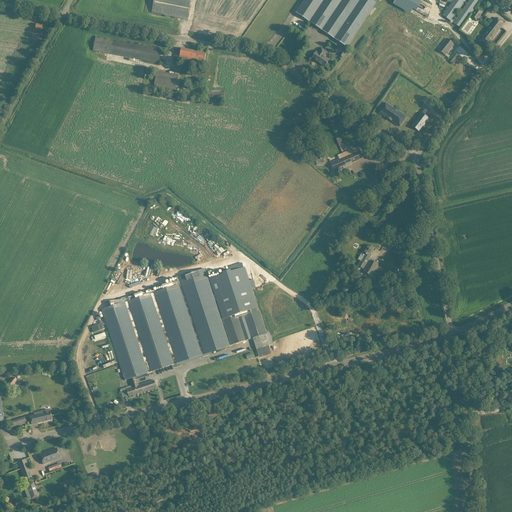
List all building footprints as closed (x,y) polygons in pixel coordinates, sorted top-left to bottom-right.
[(154,0),(153,8),(152,13),(187,20),(190,0),(154,0)] [(304,0),(296,13),(346,47),(360,26),(376,3),(371,0),(304,0)] [(417,0),(395,0),(393,5),(410,14),(412,9),(416,11),(421,2),(417,0)] [(453,0),(451,3),(442,15),(460,28),(480,0),(453,0)] [(471,17),(476,21),(483,12),(478,8),(471,17)] [(478,42),(485,47),(504,24),(496,18),(478,42)] [(93,51),(110,54),(158,63),(161,49),(96,37),(93,51)] [(448,50),(450,48),(454,44),(447,39),(442,45),(438,50),(445,55),(448,50)] [(176,47),(175,52),(173,59),(177,60),(177,61),(180,62),(180,61),(196,64),(196,65),(197,66),(198,60),(204,62),(206,53),(176,47)] [(337,51),(340,53),(339,55),(343,58),(347,52),(340,47),(337,51)] [(321,48),(318,52),(317,51),(312,58),(315,60),(325,67),(329,60),(324,57),(327,52),(321,48)] [(457,53),(450,62),(453,64),(460,56),(457,53)] [(154,86),(176,90),(178,76),(156,72),(154,86)] [(209,91),(209,99),(224,99),(224,90),(209,91)] [(378,113),(400,127),(407,117),(385,103),(378,113)] [(421,113),(412,126),(419,131),(423,125),(424,125),(429,119),(424,115),(427,111),(430,113),(433,108),(426,103),(422,107),(425,109),(422,113),(421,113)] [(331,163),(332,166),(334,171),(343,167),(343,166),(363,158),(358,147),(353,149),(338,156),(339,160),(331,163)] [(360,262),(357,266),(363,269),(365,265),(372,255),(370,253),(373,248),(368,245),(363,253),(365,254),(360,262)] [(363,272),(371,276),(378,264),(370,260),(363,272)] [(222,275),(209,279),(222,319),(223,320),(258,308),(258,307),(252,289),(255,288),(253,280),(249,281),(245,268),(243,268),(242,263),(228,267),(229,271),(221,273),(222,275)] [(125,380),(129,379),(135,377),(142,375),(202,355),(230,346),(204,269),(179,277),(178,276),(176,277),(177,278),(176,278),(177,281),(170,284),(162,286),(163,289),(154,292),(153,291),(149,292),(148,291),(122,300),(121,299),(120,300),(109,301),(111,306),(101,309),(125,380)] [(258,308),(223,320),(229,341),(231,345),(253,338),(256,350),(268,346),(273,344),(268,331),(266,332),(258,308)] [(256,350),(258,355),(270,351),(268,346),(256,350)] [(12,376),(7,382),(11,385),(16,379),(12,376)] [(135,377),(129,379),(131,383),(132,388),(127,390),(129,397),(156,388),(154,380),(138,385),(136,380),(135,377)] [(119,402),(117,405),(119,410),(126,408),(124,401),(119,402)] [(29,416),(31,425),(52,420),(49,411),(44,413),(43,411),(33,413),(34,415),(29,416)] [(11,428),(26,424),(24,417),(9,422),(11,428)] [(39,454),(43,464),(60,458),(56,448),(39,454)] [(18,462),(22,475),(24,480),(31,477),(25,460),(18,462)] [(33,482),(23,486),(25,491),(28,490),(29,493),(31,500),(39,497),(33,482)]
